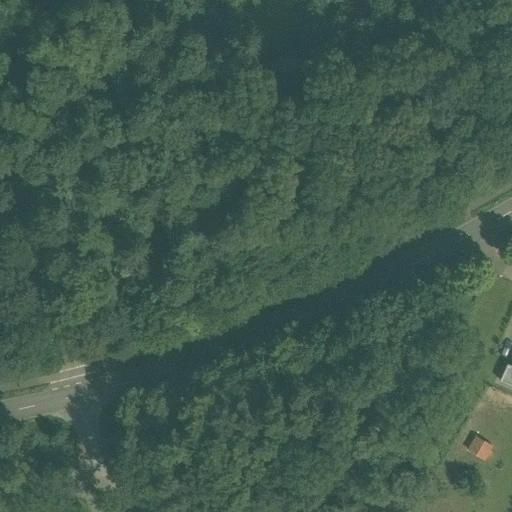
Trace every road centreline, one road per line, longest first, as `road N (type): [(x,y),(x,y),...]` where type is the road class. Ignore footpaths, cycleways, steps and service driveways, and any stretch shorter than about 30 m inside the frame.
road 1 (tertiary): [(87,396),(268,334),(410,270),(511,212)]
road 2 (unclassified): [(87,396),(46,291),(0,100)]
road 3 (unclassified): [(87,396),(115,451),(171,511)]
road 4 (unclassified): [(87,396),(48,511)]
